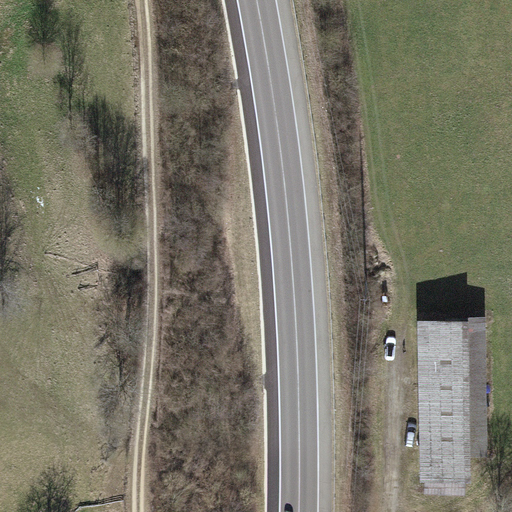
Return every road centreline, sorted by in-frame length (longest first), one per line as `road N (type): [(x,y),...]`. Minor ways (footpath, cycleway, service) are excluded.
road 1 (trunk): [(262,0),(298,260),(303,511)]
road 2 (track): [(142,511),(155,332),(148,0)]
road 3 (track): [(395,511),(406,465),(403,321)]
